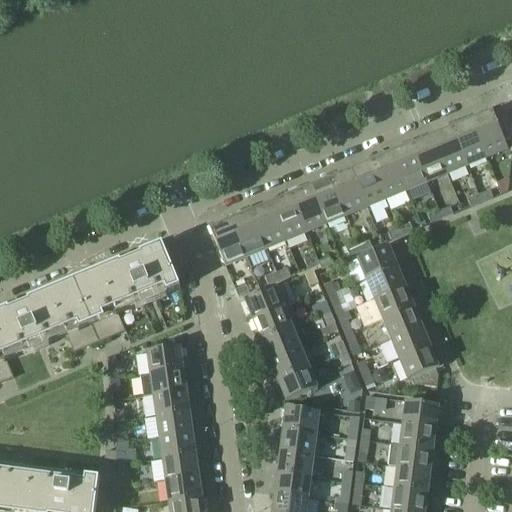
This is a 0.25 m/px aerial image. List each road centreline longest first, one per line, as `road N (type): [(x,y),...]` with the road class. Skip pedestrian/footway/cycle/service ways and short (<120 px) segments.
road 1 (residential): [(173,213),(511,72)]
road 2 (residential): [(235,511),(206,297),(173,213)]
road 3 (residential): [(0,286),(173,213)]
